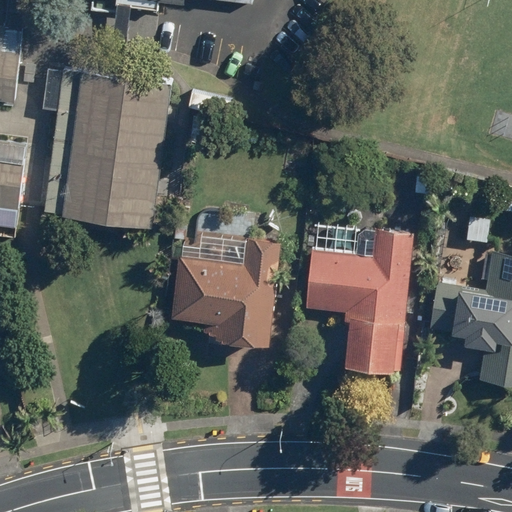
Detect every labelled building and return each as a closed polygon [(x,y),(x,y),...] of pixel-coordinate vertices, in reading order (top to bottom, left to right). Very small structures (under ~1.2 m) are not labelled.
[(0,44),(11,46),(12,22),(0,20),(0,44)] [(11,46),(0,44),(0,92),(23,96),(29,48),(11,46)] [(180,76),(67,62),(49,207),(162,222),(180,76)] [(232,88),(192,85),(189,138),(229,141),(232,88)] [(0,136),(0,153),(32,157),(33,142),(0,136)] [(32,157),(0,153),(0,197),(26,201),(32,157)] [(497,213),(473,211),(470,234),(493,237),(497,213)] [(416,321),(419,220),(384,219),(383,226),(365,225),(364,245),(316,243),(314,304),(348,305),(348,315),(356,315),(355,360),(405,362),(406,321),(416,321)] [(280,337),(287,229),(251,227),(249,254),(184,250),(179,313),(202,315),(201,332),(280,337)] [(511,378),(511,246),(496,244),(490,283),(443,275),(435,323),(464,327),(462,336),(489,340),(483,374),(511,378)]
